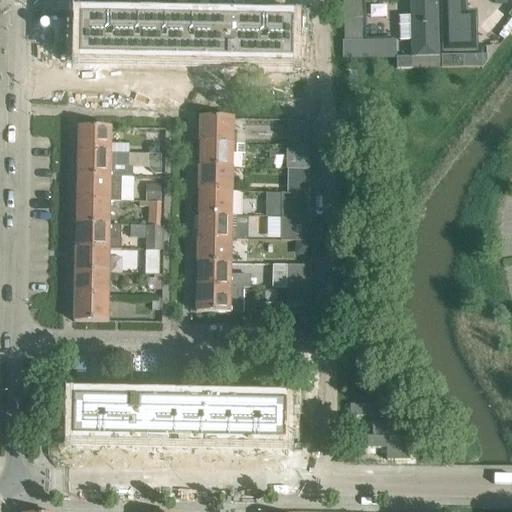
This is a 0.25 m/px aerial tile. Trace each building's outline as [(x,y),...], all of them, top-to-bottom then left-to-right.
[(343,0),(345,41),(365,40),(365,0),(343,0)] [(409,0),(410,17),(399,18),(399,42),(411,42),(411,57),(411,59),(439,59),(437,0),(409,0)] [(439,0),(441,53),(459,53),(459,40),(475,39),(474,15),(474,11),(459,12),(458,0),(439,0)] [(81,20),(80,61),(202,63),(202,68),(226,69),(226,63),(293,64),(294,24),(234,23),(234,17),(201,16),(201,17),(120,15),(119,21),(81,20)] [(396,42),(343,42),(343,44),(343,59),(393,59),(396,59),(396,57),(396,42)] [(463,56),(441,56),(441,59),(441,68),(441,69),(464,69),(464,68),(485,67),(489,63),(488,55),(463,56)] [(411,57),(396,57),(396,59),(396,69),(411,69),(411,59),(411,57)] [(439,59),(411,59),(411,69),(441,68),(441,59),(440,59),(439,59)] [(200,120),(199,144),(236,145),(236,136),(233,136),(233,121),(200,120)] [(309,147),(309,122),(287,121),(287,146),(309,147)] [(78,129),(77,154),(111,155),(111,130),(78,129)] [(159,154),(159,143),(154,143),(148,149),(148,153),(159,154)] [(199,144),(199,168),(233,169),(244,169),(244,145),(236,145),(199,144)] [(286,170),(287,170),(310,171),(309,147),(287,146),(286,170)] [(77,154),(77,178),(121,179),(128,179),(129,155),(111,155),(77,154)] [(160,175),(161,156),(149,155),(148,169),(154,175),(160,175)] [(199,168),(198,192),(232,193),(233,169),(199,168)] [(287,195),(310,195),(310,171),(287,170),(287,195)] [(76,202),(110,203),(120,203),(121,179),(77,178),(76,202)] [(146,203),(161,203),(161,186),(146,185),(146,203)] [(232,193),(198,192),(198,216),(232,217),(232,193)] [(281,194),(281,218),(310,219),(310,195),(287,195),(281,194)] [(76,226),(110,227),(110,203),(76,202),(76,226)] [(149,203),(148,227),(159,228),(160,204),(149,203)] [(198,216),(197,240),(231,241),(248,242),(248,217),(232,217),(198,216)] [(311,243),(310,219),(281,218),(281,242),(311,243)] [(76,226),(75,250),(109,251),(121,251),(121,238),(109,237),(110,227),(76,226)] [(132,227),(131,238),(146,239),(146,251),(159,252),(159,228),(148,227),(132,227)] [(231,241),(197,240),(197,264),(231,265),(231,241)] [(75,274),(109,275),(109,251),(75,250),(75,274)] [(159,276),(159,252),(146,251),(146,275),(154,275),(159,276)] [(197,264),(196,288),(230,289),(244,289),(244,290),(249,290),(249,277),(230,276),(231,265),(197,264)] [(285,290),(312,291),(311,267),(286,266),(285,290)] [(75,274),(74,298),(108,299),(109,275),(75,274)] [(196,313),(243,314),(244,290),(244,289),(230,289),(196,288),(196,313)] [(285,315),(312,315),(312,291),(285,290),(285,315)] [(108,323),(108,299),(74,298),(74,323),(108,323)] [(73,401),(73,442),(132,443),(131,449),(165,449),(246,450),(246,445),(285,446),(286,405),(164,403),(164,397),(141,397),(141,402),(73,401)]
